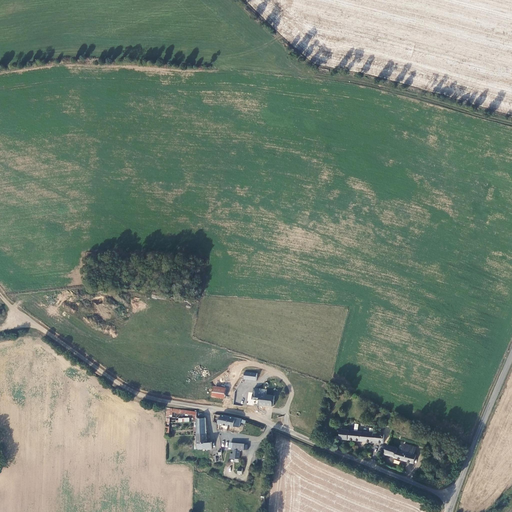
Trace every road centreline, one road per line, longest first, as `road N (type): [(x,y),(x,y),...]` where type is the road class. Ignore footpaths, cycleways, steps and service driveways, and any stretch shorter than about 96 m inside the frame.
road 1 (unclassified): [(453,501),(259,418),(150,398)]
road 2 (track): [(150,398),(22,314),(0,290)]
road 3 (unclassified): [(453,501),(511,358)]
